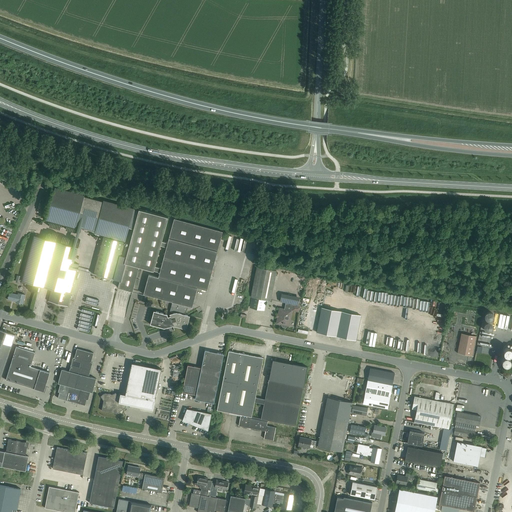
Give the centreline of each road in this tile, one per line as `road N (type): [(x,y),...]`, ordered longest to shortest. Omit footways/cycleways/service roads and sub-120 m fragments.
road 1 (unclassified): [(0,314),(153,357),(233,326),(406,366)]
road 2 (trunk): [(370,134),(214,108),(0,37)]
road 3 (secondary): [(0,101),(121,145),(310,175)]
road 4 (unclassified): [(406,366),(511,391),(485,511)]
road 5 (tertiary): [(317,511),(319,486),(305,471),(186,447)]
road 6 (secondary): [(356,178),(511,187)]
road 7 (unclassified): [(378,511),(406,366)]
road 8 (trunk): [(370,134),(511,155)]
road 9 (trunk): [(511,145),(370,134)]
road 10 (tertiary): [(186,447),(50,417)]
road 11 (tertiary): [(315,139),(322,0)]
road 12 (unclassified): [(295,511),(292,486),(182,465)]
